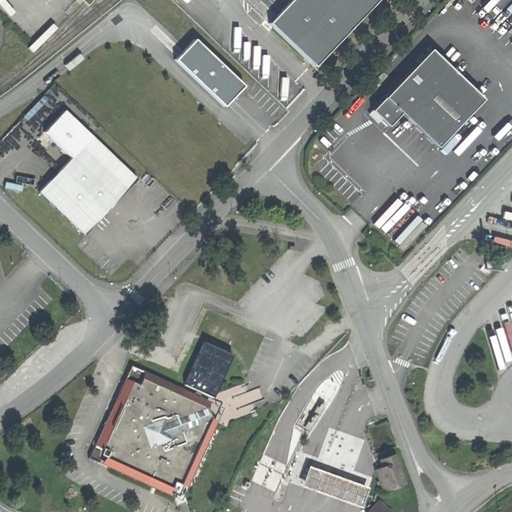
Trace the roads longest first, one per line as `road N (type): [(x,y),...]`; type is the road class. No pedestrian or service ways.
road 1 (unclassified): [(260,165),(309,208),(332,242),(413,460)]
road 2 (unknown): [(332,242),(379,186),(438,180),(502,116),(510,93),(457,38)]
road 3 (unclassified): [(260,165),(418,0)]
road 4 (unclassified): [(116,316),(260,165)]
road 5 (unclassified): [(116,316),(0,207)]
road 6 (unclassified): [(0,418),(60,374),(116,316)]
